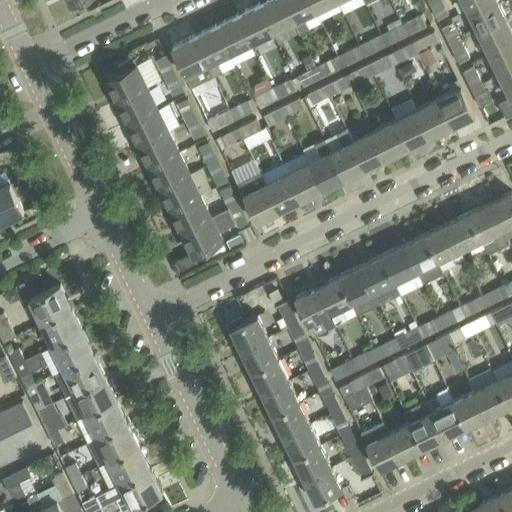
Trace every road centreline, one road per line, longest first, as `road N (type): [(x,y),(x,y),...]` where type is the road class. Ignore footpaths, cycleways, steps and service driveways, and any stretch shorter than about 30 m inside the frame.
road 1 (residential): [(150,312),(511,137)]
road 2 (unclassified): [(243,501),(150,312)]
road 3 (unclassified): [(102,213),(30,66)]
road 4 (residential): [(30,66),(166,0)]
road 5 (residential): [(387,511),(511,450)]
